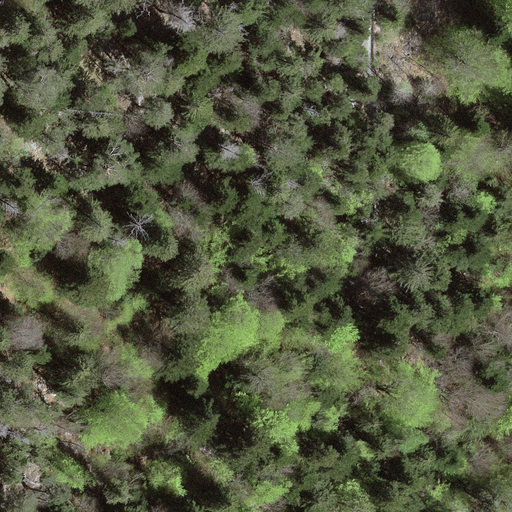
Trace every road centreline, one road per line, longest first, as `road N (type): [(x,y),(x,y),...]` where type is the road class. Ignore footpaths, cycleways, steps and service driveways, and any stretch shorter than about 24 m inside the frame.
road 1 (track): [(365,0),(363,66),(383,148),(327,369),(356,511)]
road 2 (track): [(236,511),(202,439),(179,445),(182,511)]
